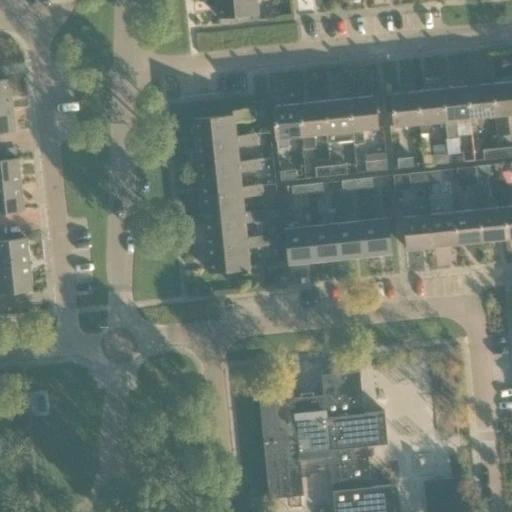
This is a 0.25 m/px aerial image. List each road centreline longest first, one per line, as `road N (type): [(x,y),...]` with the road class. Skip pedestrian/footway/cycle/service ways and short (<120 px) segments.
road 1 (residential): [(163,68),(511,33)]
road 2 (residential): [(74,349),(46,18)]
road 3 (unclassified): [(122,348),(122,60)]
road 4 (residential): [(223,335),(477,307)]
road 5 (residential): [(495,511),(477,307)]
road 6 (residential): [(234,511),(223,335)]
road 7 (unclassified): [(82,511),(105,467),(122,348)]
